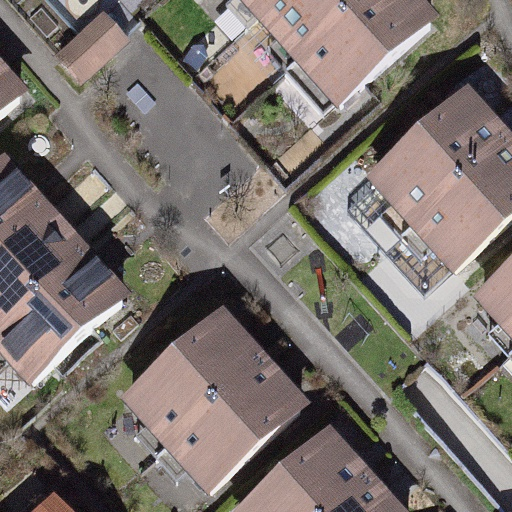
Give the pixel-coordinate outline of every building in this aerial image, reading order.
[(432,31),(403,0),(240,0),(343,112),(432,31)] [(130,43),(104,15),(55,61),(82,89),(130,43)] [(0,81),(0,122),(21,104),(0,81)] [(471,89),(367,179),(452,275),(511,222),(511,135),(505,128),(471,89)] [(93,273),(65,242),(38,213),(4,177),(0,180),(0,350),(35,389),(124,307),(93,273)] [(511,282),(485,307),(511,336),(511,282)] [(274,385),(251,360),(223,329),(131,415),(211,500),(302,414),(274,385)] [(258,511),(387,511),(361,482),(328,447),(258,511)]
